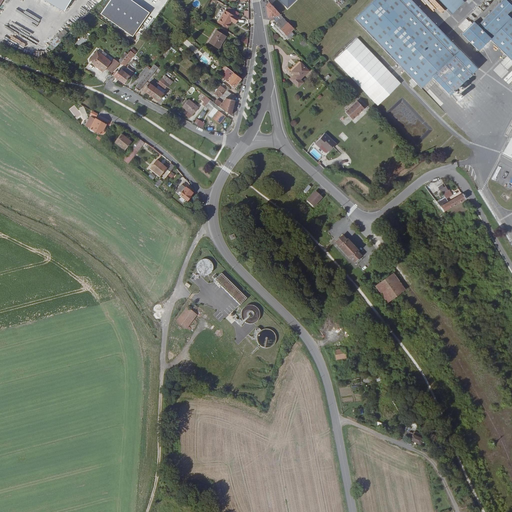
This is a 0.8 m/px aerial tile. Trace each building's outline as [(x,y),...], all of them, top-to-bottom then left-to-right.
[(279,25),(278,27),(286,34),(290,30),(288,28),(290,25),(266,0),(262,0),(264,1),(262,3),(266,16),(268,18),(272,16),(274,18),(273,19),(279,25)] [(445,98),(473,71),(432,29),(403,0),(370,0),(350,19),(419,90),(427,80),(445,98)] [(432,0),(403,0),(432,29),(447,14),(432,0)] [(464,2),(461,0),(436,0),(451,14),(464,2)] [(509,8),(506,5),(509,2),(506,0),(493,0),(460,34),(477,50),(488,39),(511,62),(511,19),(504,12),(509,8)] [(239,15),(226,8),(219,21),(228,26),(232,19),(236,21),(239,15)] [(74,20),(69,16),(62,23),(67,28),(74,20)] [(52,32),(58,37),(67,28),(62,23),(52,32)] [(226,35),(216,30),(209,42),(219,47),(226,35)] [(398,84),(354,38),(333,58),(377,105),(398,84)] [(170,46),(168,49),(175,55),(177,51),(170,46)] [(236,51),(235,62),(245,64),(246,53),(236,51)] [(114,60),(104,53),(95,65),(105,72),(114,60)] [(227,79),(235,86),(243,76),(221,60),(218,63),(226,69),(227,67),(233,72),(227,79)] [(298,62),(296,60),(289,66),(291,69),(298,62)] [(306,70),(298,62),(291,69),(299,77),(306,70)] [(153,69),(142,83),(139,87),(143,90),(161,66),(158,63),(153,69)] [(130,68),(127,72),(121,80),(126,84),(132,76),(131,75),(135,70),(131,67),(130,68)] [(150,67),(139,80),(142,83),(153,69),(150,67)] [(116,76),(114,75),(111,80),(115,82),(119,78),(121,80),(127,72),(122,68),(116,76)] [(300,83),(297,80),(299,77),(291,69),(289,71),(291,74),(287,79),(295,87),(300,83)] [(174,82),(167,76),(163,80),(165,82),(163,84),(169,88),(174,82)] [(152,82),(147,89),(153,94),(158,87),(152,82)] [(227,86),(224,84),(223,83),(218,90),(220,91),(219,94),(220,95),(227,86)] [(167,94),(158,87),(153,94),(162,100),(167,94)] [(207,100),(206,103),(208,105),(209,104),(214,98),(208,94),(205,98),(207,100)] [(218,98),(217,100),(218,101),(230,111),(233,113),(237,98),(228,96),(223,101),(218,98)] [(202,107),(192,100),(187,107),(193,111),(190,115),(194,118),(202,107)] [(364,109),(356,100),(345,112),(353,120),(364,109)] [(215,116),(222,121),(230,111),(218,101),(216,104),(221,109),(215,116)] [(101,131),(102,130),(105,133),(109,127),(107,125),(107,124),(106,123),(108,122),(104,119),(105,117),(102,115),(100,117),(97,115),(93,113),(87,121),(91,124),(91,125),(96,129),(96,128),(101,131)] [(202,129),(205,124),(197,118),(194,123),(202,129)] [(511,130),(501,150),(511,156),(511,130)] [(131,139),(122,131),(115,140),(125,147),(131,139)] [(138,135),(131,145),(133,147),(135,145),(141,137),(138,135)] [(338,145),(326,135),(317,146),(320,149),(321,149),(329,156),(338,145)] [(135,145),(138,148),(145,140),(141,137),(135,145)] [(166,164),(155,156),(149,164),(159,172),(166,164)] [(191,189),(180,181),(175,188),(185,196),(191,189)] [(442,186),(438,189),(444,197),(445,199),(451,194),(448,190),(445,192),(443,189),(444,188),(442,186)] [(321,197),(315,192),(306,202),(313,208),(321,197)] [(464,199),(461,194),(448,203),(452,208),(464,199)] [(444,197),(436,202),(445,213),(452,208),(448,203),(445,199),(444,197)] [(237,233),(233,228),(228,232),(233,237),(237,233)] [(348,240),(348,241),(343,235),(336,242),(340,247),(339,248),(349,258),(350,258),(353,262),(360,255),(357,251),(358,250),(348,240)] [(196,263),(202,278),(215,273),(209,258),(196,263)] [(241,305),(248,298),(221,273),(214,280),(241,305)] [(400,292),(388,277),(380,283),(392,299),(400,292)] [(188,308),(185,306),(177,320),(183,324),(187,324),(195,312),(193,311),(196,305),(192,302),(188,308)] [(249,323),(259,322),(258,307),(240,309),(241,319),(249,318),(249,323)] [(348,360),(346,350),(336,352),(338,362),(348,360)] [(418,431),(412,428),(411,431),(409,438),(419,442),(422,437),(417,434),(418,431)]
